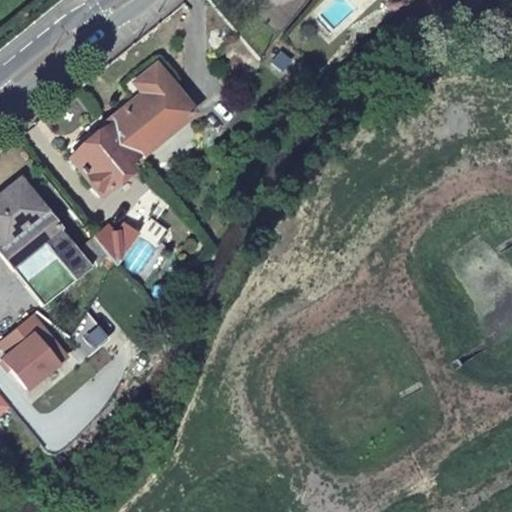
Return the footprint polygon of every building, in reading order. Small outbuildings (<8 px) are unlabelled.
[(110,122),(140,160),(191,119),(153,70),(132,88),(140,99),(110,122)] [(109,130),(135,164),(140,160),(110,122),(105,126),(109,130)] [(124,173),(135,164),(109,130),(68,163),(99,201),(128,179),(124,173)] [(0,260),(41,313),(103,261),(92,248),(78,260),(19,185),(0,200),(0,260)] [(103,261),(111,272),(134,239),(122,228),(114,237),(108,239),(102,232),(89,243),(92,248),(103,261)] [(1,366),(26,396),(65,364),(31,322),(0,346),(0,352),(7,361),(1,366)]
